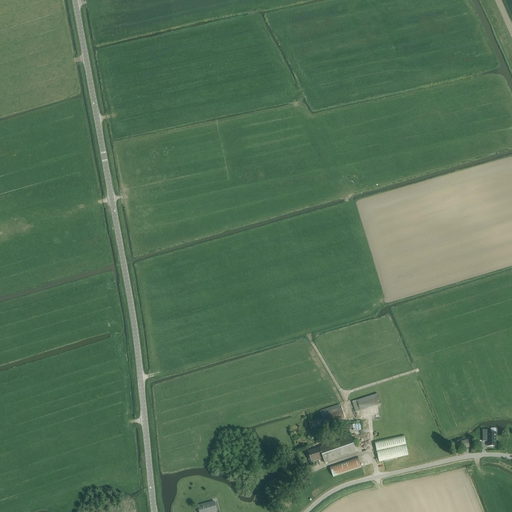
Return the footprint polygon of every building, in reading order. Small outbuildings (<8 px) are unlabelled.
[(356,412),(360,411),(381,404),(378,394),(357,401),(352,402),(356,412)] [(342,408),(341,408),(340,405),(320,411),(321,415),(325,425),(345,418),(342,408)] [(491,430),(483,430),(483,441),(486,441),(488,441),(488,446),(496,446),(496,433),(491,433),(491,430)] [(379,461),(408,455),(404,436),(374,442),(379,461)] [(325,463),(356,453),(351,437),(330,444),(328,440),(321,442),(323,446),(320,448),(308,452),(312,462),(323,458),(325,463)] [(471,446),(469,440),(461,442),(463,448),(471,446)] [(358,457),(329,467),(333,477),(362,467),(358,457)] [(199,511),(215,511),(217,511),(215,502),(198,506),(199,511)]
